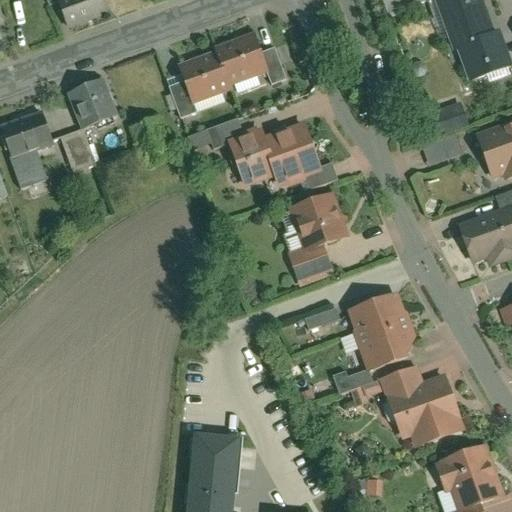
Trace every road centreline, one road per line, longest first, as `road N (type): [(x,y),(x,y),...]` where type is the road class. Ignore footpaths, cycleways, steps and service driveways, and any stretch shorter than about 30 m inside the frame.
road 1 (residential): [(229,0),(0,82)]
road 2 (residential): [(428,260),(201,335)]
road 3 (residential): [(298,0),(342,116),(380,159)]
road 4 (residential): [(380,159),(374,84),(347,0)]
